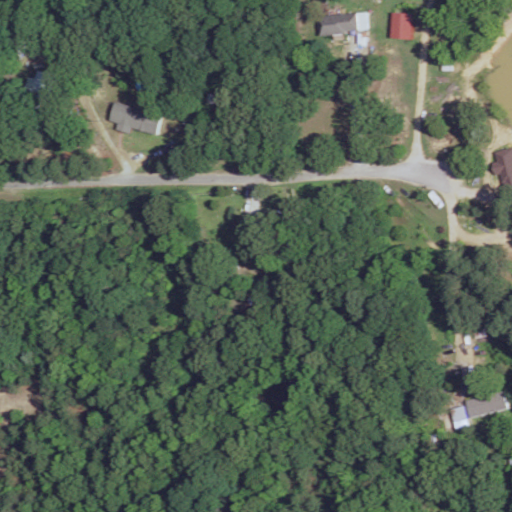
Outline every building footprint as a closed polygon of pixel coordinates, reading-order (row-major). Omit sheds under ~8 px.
[(320,13),(321,31),(361,29),(360,11),(320,13)] [(393,36),(413,37),(413,12),(393,11),(393,36)] [(38,77),(29,75),(25,89),(51,96),(57,74),(40,69),(38,77)] [(111,119),(118,121),(117,128),(131,131),(132,127),(158,133),(162,112),(115,101),(111,119)] [(495,174),(500,173),(502,182),(511,180),(511,183),(511,145),(494,150),(496,160),(492,161),(495,174)] [(509,407),(505,388),(465,399),(466,404),(453,407),(457,420),(471,417),(509,407)]
